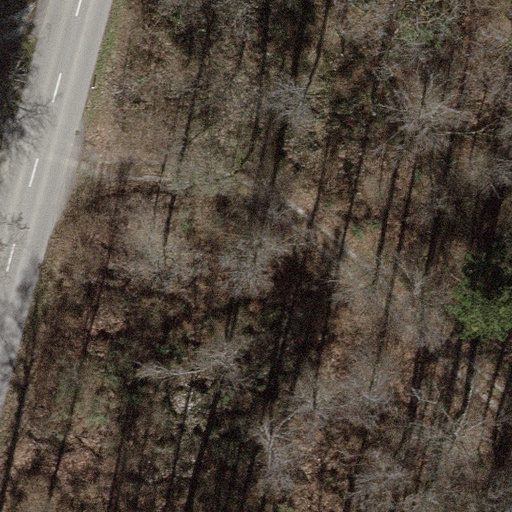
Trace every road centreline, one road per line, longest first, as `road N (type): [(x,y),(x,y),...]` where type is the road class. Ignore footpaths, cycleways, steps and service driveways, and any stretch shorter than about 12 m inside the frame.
road 1 (track): [(511,400),(260,187),(170,159),(48,163)]
road 2 (tertiary): [(0,336),(91,0)]
